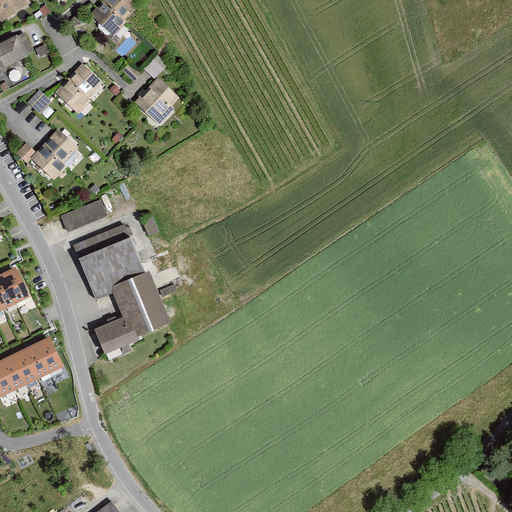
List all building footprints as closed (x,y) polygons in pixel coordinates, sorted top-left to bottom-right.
[(0,0),(0,23),(1,26),(35,6),(31,0),(0,0)] [(131,0),(108,0),(92,16),(114,38),(142,10),(131,0)] [(0,81),(9,77),(8,74),(38,60),(27,37),(0,50),(0,81)] [(144,68),(154,78),(168,65),(158,54),(144,68)] [(83,67),(56,97),(79,118),(106,88),(83,67)] [(158,80),(136,106),(158,126),(181,100),(158,80)] [(38,92),(28,104),(42,116),(53,104),(38,92)] [(26,144),(16,156),(28,166),(33,161),(56,181),(82,152),(58,132),(38,154),(26,144)] [(102,201),(62,219),(69,236),(109,218),(102,201)] [(153,217),(143,220),(148,234),(158,231),(153,217)] [(127,222),(74,245),(98,302),(115,294),(126,320),(99,332),(109,356),(178,327),(153,269),(148,271),(127,222)] [(24,274),(0,285),(0,325),(40,307),(24,274)] [(49,329),(0,352),(0,389),(64,359),(49,329)] [(122,511),(108,495),(87,511),(122,511)]
